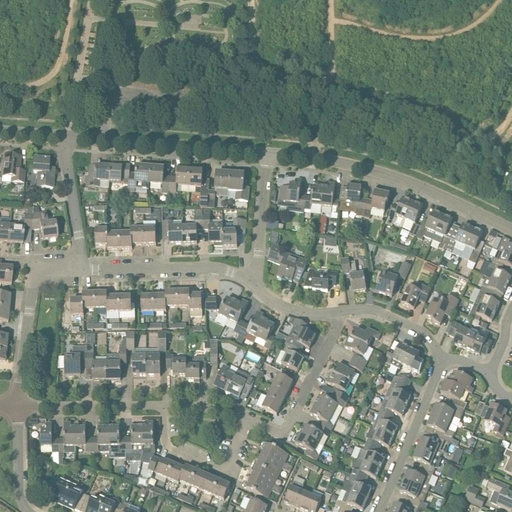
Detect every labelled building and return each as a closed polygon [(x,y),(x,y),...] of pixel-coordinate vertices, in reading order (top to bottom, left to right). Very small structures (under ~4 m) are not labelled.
[(4,156),(2,178),(11,179),(11,184),(24,185),(25,173),(18,172),(20,157),(19,157),(19,158),(4,157),(4,156)] [(48,160),(34,159),(33,173),(37,174),(36,188),(52,189),(54,172),(47,171),(48,160)] [(129,185),(130,175),(130,167),(124,166),(123,169),(110,168),(109,183),(129,185)] [(97,182),(109,183),(110,168),(96,167),(95,173),(89,173),(88,188),(96,189),(97,182)] [(135,184),(149,185),(150,168),(136,167),(136,176),(130,175),(129,185),(128,193),(135,194),(135,184)] [(162,195),(168,195),(170,178),(164,178),(164,169),(150,168),(149,185),(162,186),(162,195)] [(170,178),(168,195),(176,196),(177,187),(189,188),(190,172),(177,171),(177,179),(170,178)] [(189,188),(201,189),(200,209),(207,210),(208,193),(209,181),(202,180),(203,172),(190,172),(189,188)] [(230,175),(217,174),(215,190),(229,191),(230,175)] [(229,191),(228,193),(236,193),(235,202),(248,203),(249,188),(243,188),(244,176),(230,175),(229,191)] [(304,211),(306,198),(301,197),(302,186),(290,185),(289,189),(281,188),(278,207),(304,211)] [(360,202),(361,189),(347,187),(345,204),(345,209),(344,213),(356,215),(356,218),(363,219),(366,203),(360,202)] [(311,207),(322,208),(324,189),(313,188),(312,199),(306,198),(304,211),(311,211),(311,207)] [(324,189),(322,208),(332,209),(331,214),(338,215),(338,212),(344,213),(345,209),(345,204),(339,203),(339,202),(333,201),(335,190),(324,189)] [(216,193),(208,193),(207,210),(214,210),(216,193)] [(366,203),(363,219),(369,220),(371,211),(385,213),(386,206),(388,206),(390,196),(375,193),(373,203),(367,201),(366,203)] [(402,228),(413,204),(403,199),(400,206),(395,203),(390,214),(385,226),(392,229),(394,225),(402,228)] [(420,227),(415,225),(423,208),(413,204),(402,228),(410,232),(409,236),(415,239),(420,227)] [(32,216),(31,231),(40,230),(42,242),(57,240),(55,224),(47,225),(46,218),(39,219),(39,215),(38,207),(33,208),(32,216)] [(195,228),(182,228),(183,245),(197,245),(197,231),(203,231),(202,217),(202,211),(194,211),(195,228)] [(422,242),(424,238),(432,241),(443,217),(433,213),(429,222),(424,220),(420,227),(415,239),(422,242)] [(31,233),(31,231),(32,216),(24,215),(24,221),(20,222),(17,224),(16,228),(10,227),(8,244),(22,245),(23,232),(31,233)] [(210,217),(202,217),(203,231),(209,231),(209,245),(223,245),(223,232),(223,227),(210,227),(210,217)] [(439,249),(445,252),(450,241),(445,238),(453,221),(443,217),(432,241),(440,245),(439,249)] [(223,245),(223,249),(237,248),(237,235),(245,236),(246,222),(236,221),(235,231),(223,232),(223,245)] [(169,246),(183,245),(182,228),(175,228),(175,223),(162,223),(163,238),(169,238),(169,246)] [(0,243),(8,244),(10,227),(0,226),(0,243)] [(462,254),(473,230),(463,226),(455,243),(450,241),(445,252),(452,255),(454,249),(463,253),(462,254)] [(132,234),(132,246),(144,246),(144,230),(131,230),(131,234),(132,234)] [(144,230),(144,246),(156,246),(156,230),(144,230)] [(483,235),(473,230),(462,254),(471,257),(469,262),(475,265),(480,254),(475,252),(483,235)] [(95,247),(107,247),(107,235),(108,235),(108,231),(95,231),(95,247)] [(498,235),(491,232),(489,237),(495,240),(498,235)] [(107,235),(107,247),(107,251),(120,251),(119,234),(108,235),(107,235)] [(119,234),(120,251),(132,250),(132,246),(132,234),(131,234),(119,234)] [(511,242),(503,239),(497,252),(511,258),(511,242)] [(326,252),(337,252),(338,240),(327,240),(326,252)] [(307,263),(282,253),(283,250),(273,247),(268,261),(277,264),(277,265),(282,266),(277,278),(286,281),(287,279),(299,284),(307,263)] [(511,269),(511,258),(497,252),(495,259),(494,259),(491,265),(489,264),(502,270),(504,266),(511,269)] [(350,274),(351,278),(350,278),(353,294),(366,292),(364,276),(357,277),(355,263),(349,264),(348,260),(341,261),(343,276),(350,274)] [(1,262),(0,261),(0,284),(11,286),(12,269),(0,268),(1,262)] [(405,281),(411,267),(404,264),(398,278),(405,281)] [(486,279),(507,288),(511,279),(500,274),(502,270),(489,264),(483,277),(486,278),(486,279)] [(436,269),(425,265),(422,271),(433,275),(436,269)] [(328,286),(335,287),(336,275),(329,274),(329,277),(316,275),(317,273),(315,271),(310,271),(309,272),(304,284),(304,289),(305,289),(313,290),(313,291),(328,293),(328,286)] [(379,294),(392,298),(398,280),(382,275),(378,289),(380,289),(379,294)] [(503,297),(507,288),(486,279),(480,292),(490,296),(492,292),(503,297)] [(408,289),(401,305),(414,311),(419,299),(426,302),(431,291),(416,284),(413,291),(408,289)] [(190,309),(190,296),(190,292),(177,293),(178,309),(189,309),(190,309)] [(490,296),(480,292),(475,305),(495,314),(499,305),(489,300),(490,296)] [(178,309),(177,293),(165,293),(165,297),(165,309),(166,309),(178,309)] [(95,311),(95,294),(82,295),(83,301),(83,311),(84,311),(95,311)] [(108,310),(107,298),(107,294),(95,294),(95,311),(107,310),(108,310)] [(0,309),(9,310),(10,296),(0,295),(0,309)] [(202,296),(190,296),(190,309),(189,309),(189,313),(202,312),(202,296)] [(141,313),(153,313),(153,297),(141,297),(141,313)] [(153,297),(153,313),(166,313),(166,309),(165,309),(165,297),(153,297)] [(451,320),(459,302),(447,297),(444,303),(442,302),(441,304),(434,301),(426,318),(433,322),(433,324),(440,327),(446,314),(452,317),(451,320)] [(119,298),(107,298),(108,310),(107,310),(107,314),(120,314),(119,298)] [(119,298),(120,314),(132,314),(131,298),(119,298)] [(216,312),(216,309),(216,299),(205,299),(206,312),(216,312)] [(236,304),(227,299),(218,316),(228,321),(236,304)] [(71,301),(71,317),(84,317),(84,311),(83,311),(83,301),(71,301)] [(236,304),(228,321),(237,326),(234,333),(239,336),(245,325),(240,322),(246,309),(236,304)] [(495,314),(475,305),(469,318),(474,320),(479,322),(481,318),(491,323),(495,314)] [(9,310),(0,309),(0,323),(7,324),(9,310)] [(250,328),(245,325),(239,336),(245,339),(247,335),(256,340),(265,322),(255,318),(250,328)] [(296,321),(293,328),(297,330),(292,341),(288,339),(285,345),(301,353),(303,350),(308,352),(315,338),(303,332),(306,326),(296,321)] [(270,351),(275,340),(270,337),(275,327),(265,322),(256,340),(266,344),(264,348),(270,351)] [(453,345),(462,349),(465,342),(468,334),(460,330),(461,327),(453,324),(448,336),(455,339),(453,345)] [(378,341),(381,336),(367,329),(365,335),(356,330),(351,340),(368,348),(373,339),(378,341)] [(166,333),(158,333),(158,353),(166,353),(166,333)] [(127,334),(126,349),(126,352),(135,352),(135,334),(127,334)] [(465,342),(462,349),(471,353),(477,337),(468,334),(465,342)] [(492,344),(477,337),(471,353),(480,357),(481,355),(486,357),(492,344)] [(368,348),(351,340),(349,339),(344,348),(355,354),(351,362),(364,369),(373,351),(368,348)] [(299,359),(301,353),(285,345),(281,353),(287,355),(281,366),(298,374),(304,361),(299,359)] [(390,366),(399,370),(402,366),(410,350),(400,345),(396,354),(390,351),(386,360),(384,363),(390,366)] [(93,346),(86,347),(86,348),(86,368),(86,370),(93,370),(93,382),(107,382),(106,365),(94,365),(93,346)] [(80,368),(86,368),(86,348),(73,348),(73,358),(65,358),(65,378),(80,378),(80,368)] [(106,365),(107,382),(121,382),(121,366),(126,366),(126,352),(126,349),(119,349),(119,364),(106,365)] [(402,366),(418,374),(423,364),(416,361),(419,355),(410,350),(402,366)] [(174,377),(186,377),(186,361),(173,361),(173,356),(166,356),(166,369),(173,369),(173,378),(174,378),(174,377)] [(132,357),(132,377),(146,377),(146,357),(132,357)] [(146,377),(160,377),(160,357),(146,357),(146,377)] [(186,361),(186,377),(186,381),(194,381),(194,384),(200,384),(200,377),(206,377),(206,364),(204,364),(204,358),(194,358),(194,361),(186,361)] [(362,374),(364,369),(351,362),(348,367),(362,374)] [(333,375),(350,384),(355,374),(338,366),(333,375)] [(224,368),(213,389),(226,395),(234,378),(227,375),(229,371),(224,368)] [(234,378),(226,395),(239,401),(244,391),(249,394),(252,387),(256,380),(238,371),(234,378)] [(257,389),(264,374),(259,372),(256,380),(252,387),(257,389)] [(464,392),(471,395),(473,391),(469,389),(472,381),(454,374),(449,385),(464,392)] [(333,398),(347,405),(346,404),(349,399),(344,396),(345,393),(345,394),(350,384),(333,375),(333,376),(331,375),(326,384),(334,388),(332,391),(336,393),(333,398)] [(287,395),(293,384),(278,377),(273,388),(287,395)] [(392,384),(408,391),(411,382),(402,378),(397,377),(396,379),(394,378),(392,384)] [(405,396),(408,391),(392,384),(389,390),(385,399),(406,408),(410,398),(405,396)] [(451,399),(448,405),(464,411),(467,405),(460,402),(464,392),(449,385),(446,384),(441,395),(451,399)] [(287,395),(273,388),(268,399),(282,406),(287,395)] [(258,394),(253,391),(250,399),(254,401),(258,394)] [(262,409),(267,399),(262,396),(257,407),(262,409)] [(319,398),(315,407),(332,416),(337,407),(343,409),(345,410),(347,405),(333,398),(330,403),(319,398)] [(268,399),(262,410),(277,417),(282,406),(268,399)] [(406,408),(385,399),(378,415),(392,421),(394,415),(402,418),(406,408)] [(485,406),(479,404),(475,415),(480,418),(485,407),(485,406)] [(436,406),(431,417),(451,426),(454,419),(460,422),(464,411),(448,405),(446,410),(436,406)] [(332,416),(315,407),(310,416),(322,422),(319,427),(331,433),(333,428),(328,425),(332,416)] [(485,423),(495,427),(493,433),(503,438),(510,421),(504,418),(507,413),(491,407),(490,409),(485,407),(480,418),(480,419),(485,421),(485,423)] [(389,426),(392,421),(378,415),(372,430),(370,429),(370,430),(393,439),(397,429),(389,426)] [(436,435),(435,438),(450,445),(455,435),(449,432),(451,426),(431,417),(427,428),(438,433),(436,436),(436,435)] [(28,424),(28,429),(31,429),(33,429),(38,426),(38,420),(31,420),(28,424)] [(52,441),(52,425),(46,425),(46,430),(41,430),(41,449),(52,449),(52,454),(59,454),(58,440),(52,441)] [(328,439),(331,433),(319,427),(317,433),(305,427),(300,436),(318,445),(322,436),(328,439)] [(109,429),(109,448),(109,460),(110,460),(126,460),(126,459),(126,453),(126,439),(120,439),(119,428),(109,429)] [(142,428),(140,428),(132,428),(132,439),(126,439),(126,453),(126,459),(131,459),(131,463),(141,463),(142,453),(143,453),(143,447),(142,428)] [(153,428),(150,428),(142,428),(143,447),(143,453),(143,455),(155,455),(155,446),(154,446),(153,428)] [(65,448),(75,448),(75,429),(64,429),(64,440),(58,440),(59,454),(65,454),(65,448)] [(86,429),(75,429),(75,448),(86,448),(86,453),(92,453),(92,440),(86,440),(86,429)] [(92,440),(92,453),(99,453),(98,448),(109,448),(109,429),(98,429),(98,440),(92,440)] [(389,449),(393,439),(370,430),(366,440),(368,441),(366,446),(379,452),(381,446),(389,449)] [(316,462),(319,457),(323,448),(318,445),(300,436),(295,445),(307,451),(304,457),(316,462)] [(422,440),(417,450),(434,458),(434,457),(440,459),(441,457),(445,455),(449,447),(449,446),(450,445),(435,438),(432,437),(429,443),(422,440)] [(261,457),(291,471),(293,468),(284,464),(288,456),(264,445),(261,451),(264,452),(261,457)] [(379,452),(366,446),(363,452),(361,451),(357,461),(364,464),(380,471),(384,461),(377,457),(379,452)] [(459,464),(464,452),(458,449),(453,461),(459,464)] [(434,458),(417,450),(413,461),(424,465),(421,471),(433,476),(437,465),(432,463),(434,458)] [(290,474),(291,471),(261,457),(259,463),(256,462),(253,467),(278,478),(282,470),(290,474)] [(159,460),(153,458),(148,470),(154,473),(159,460)] [(376,481),(380,471),(364,464),(357,461),(356,460),(352,470),(353,471),(350,477),(353,478),(365,482),(367,477),(376,481)] [(173,465),(162,461),(156,475),(167,480),(173,465)] [(173,465),(167,480),(179,485),(180,483),(179,483),(186,468),(185,468),(184,470),(173,465)] [(251,479),(281,493),(283,490),(274,486),(278,478),(253,467),(251,473),(254,474),(251,479)] [(179,483),(180,483),(190,487),(197,473),(186,468),(179,483)] [(433,476),(421,471),(418,479),(407,475),(404,483),(428,493),(430,487),(428,486),(433,476)] [(190,487),(202,492),(208,477),(197,473),(190,487)] [(208,477),(202,492),(213,497),(219,482),(208,477)] [(365,482),(353,478),(350,484),(355,486),(351,495),(367,502),(371,492),(362,488),(365,482)] [(280,496),(281,493),(251,479),(249,485),(246,483),(243,489),(268,501),(271,492),(280,496)] [(72,487),(55,480),(49,495),(60,500),(58,505),(63,507),(72,487)] [(74,511),(77,511),(80,511),(87,497),(81,494),(82,492),(76,489),(79,483),(74,481),(72,487),(63,507),(74,511)] [(224,502),(230,487),(219,482),(213,497),(224,502)] [(508,511),(511,511),(511,496),(508,494),(510,490),(491,482),(487,490),(495,494),(490,504),(508,511)] [(294,483),(291,489),(284,505),(295,509),(301,493),(304,488),(294,483)] [(423,504),(428,493),(404,483),(399,494),(410,498),(407,504),(418,509),(421,503),(423,504)] [(464,500),(465,501),(482,509),(485,502),(476,498),(479,492),(470,489),(469,488),(464,500)] [(362,511),(367,502),(351,495),(342,492),(346,494),(342,503),(338,501),(335,507),(340,509),(346,511),(352,511),(354,508),(362,511)] [(305,511),(311,497),(301,493),(295,509),(301,511),(305,511)] [(87,497),(80,511),(100,511),(105,502),(102,501),(103,499),(96,496),(94,497),(93,499),(87,497)] [(311,497),(305,511),(317,511),(322,502),(311,497)] [(119,511),(122,506),(120,505),(119,502),(113,500),(111,501),(109,504),(105,502),(100,511),(119,511)] [(157,511),(162,503),(158,501),(153,511),(157,511)] [(247,511),(265,511),(267,508),(251,502),(247,511)] [(122,506),(119,511),(139,511),(140,510),(123,503),(122,506)]
